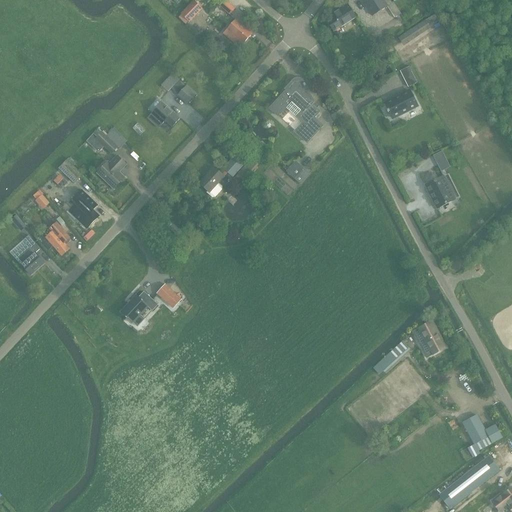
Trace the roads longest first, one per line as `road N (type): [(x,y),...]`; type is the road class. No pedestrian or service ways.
road 1 (unclassified): [(0,353),(296,34)]
road 2 (unclassified): [(511,407),(344,91),(296,34)]
